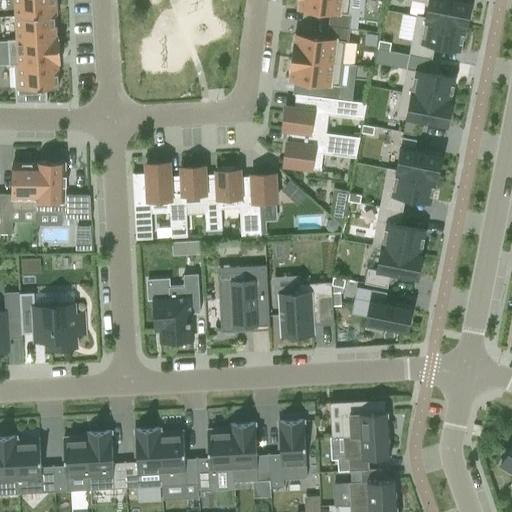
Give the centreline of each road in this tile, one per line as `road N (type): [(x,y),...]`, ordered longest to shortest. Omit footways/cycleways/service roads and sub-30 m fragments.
road 1 (residential): [(464,370),(124,384)]
road 2 (residential): [(124,384),(106,115)]
road 3 (residential): [(255,0),(240,112),(106,115)]
road 4 (residential): [(464,370),(511,134)]
road 5 (residential): [(469,511),(451,453),(464,370)]
road 6 (residential): [(124,384),(0,393)]
